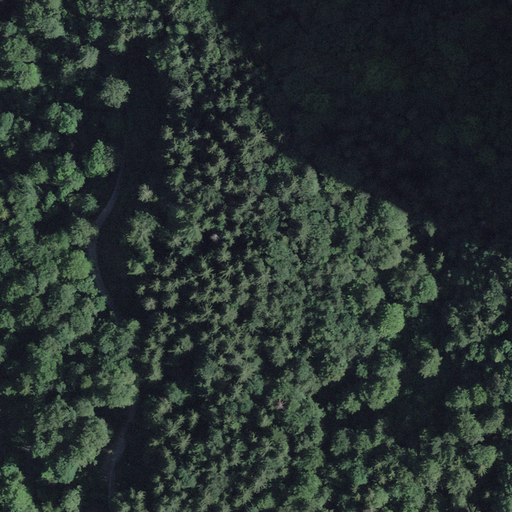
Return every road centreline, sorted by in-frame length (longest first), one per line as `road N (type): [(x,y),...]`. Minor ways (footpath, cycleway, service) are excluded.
road 1 (track): [(113,511),(114,460),(137,391),(128,338),(92,248),(92,231),(118,186),(127,134),(109,0)]
road 2 (unclassified): [(30,511),(31,464),(0,367)]
